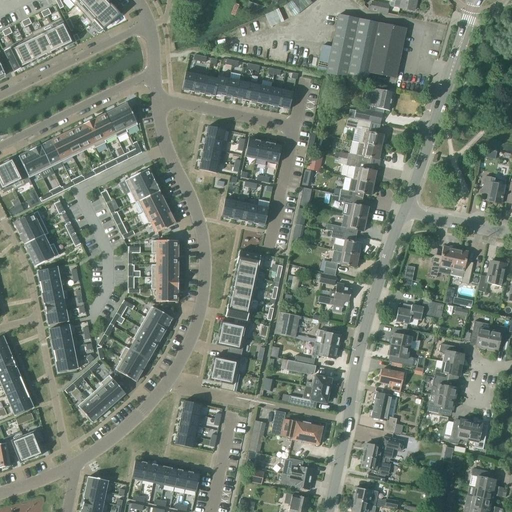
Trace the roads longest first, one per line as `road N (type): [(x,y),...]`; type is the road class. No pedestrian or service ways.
road 1 (residential): [(76,464),(150,403),(180,361),(200,307),(205,255),(198,219),(162,136),(155,97)]
road 2 (tertiary): [(328,511),(366,319),(404,210)]
road 3 (tertiary): [(404,210),(474,0)]
road 4 (residential): [(0,146),(138,78),(154,80)]
road 5 (residential): [(0,97),(146,21)]
road 6 (residential): [(76,464),(63,446),(39,318)]
road 7 (residential): [(293,127),(155,97)]
